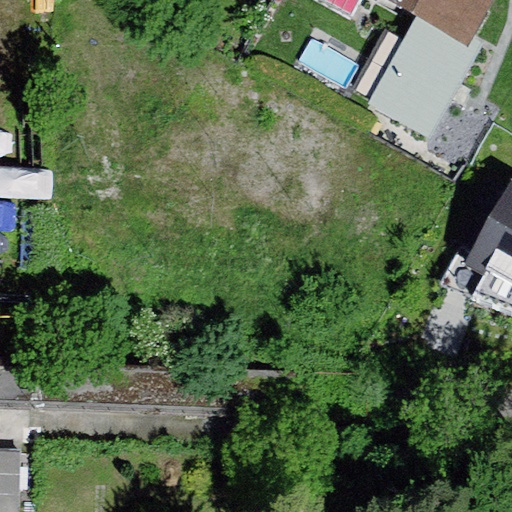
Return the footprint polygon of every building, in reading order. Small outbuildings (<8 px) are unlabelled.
[(315,0),(340,14),(348,0),(315,0)] [(494,0),(382,0),(417,18),(469,46),(494,0)] [(469,46),(417,18),(370,105),(434,140),(482,53),(469,46)] [(314,162),(187,90),(150,172),(275,240),(314,162)] [(511,182),(467,262),(491,274),(511,286),(511,182)] [(511,286),(491,274),(478,298),(511,318),(511,286)] [(0,405),(40,406),(41,357),(0,356),(0,405)] [(0,511),(23,511),(24,448),(0,448),(0,511)]
